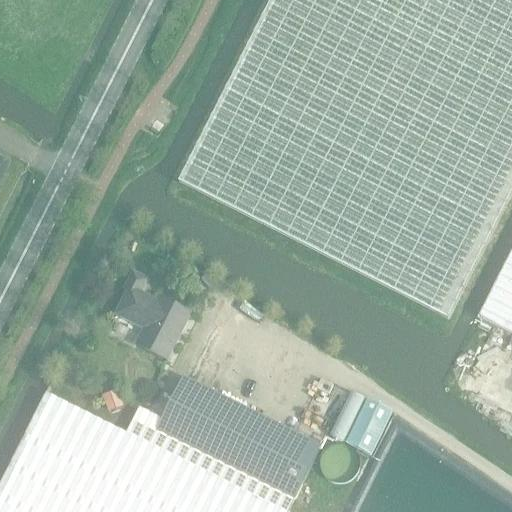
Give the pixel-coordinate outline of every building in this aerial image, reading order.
[(511,0),(271,0),(179,183),(351,271),(448,320),(511,194),(511,0)] [(511,335),(511,254),(480,319),(511,335)] [(165,363),(190,316),(167,304),(165,308),(139,294),(146,281),(132,273),(124,290),(128,293),(116,316),(143,331),(135,347),(165,363)] [(138,410),(124,436),(277,511),(286,511),(320,448),(182,379),(160,422),(138,410)] [(316,391),(327,396),(331,387),(320,382),(316,391)] [(117,392),(102,398),(108,413),(123,407),(117,392)] [(277,511),(124,436),(45,396),(4,478),(0,485),(0,511),(277,511)] [(346,446),(351,448),(369,457),(390,414),(367,402),(346,446)]
